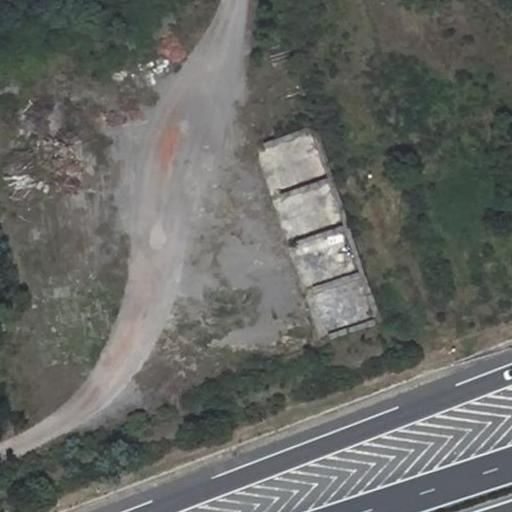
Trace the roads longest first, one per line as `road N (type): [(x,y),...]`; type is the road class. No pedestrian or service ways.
road 1 (motorway): [(511,365),(119,511)]
road 2 (motorway): [(511,466),(374,511)]
